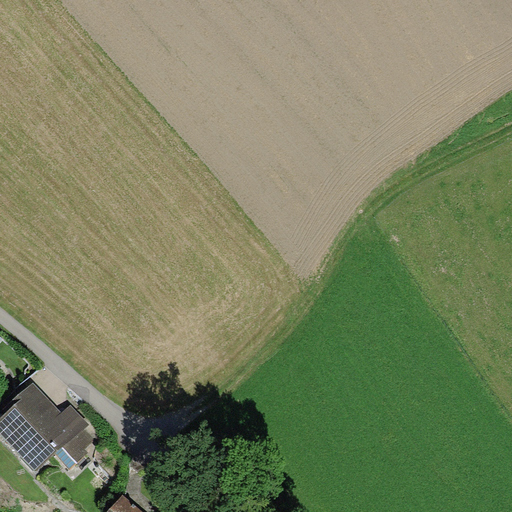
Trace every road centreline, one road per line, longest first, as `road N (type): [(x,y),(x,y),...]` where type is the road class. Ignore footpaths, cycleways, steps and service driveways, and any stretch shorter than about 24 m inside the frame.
road 1 (track): [(143,437),(214,398),(266,356),(373,184),(511,124)]
road 2 (residential): [(200,492),(0,317)]
